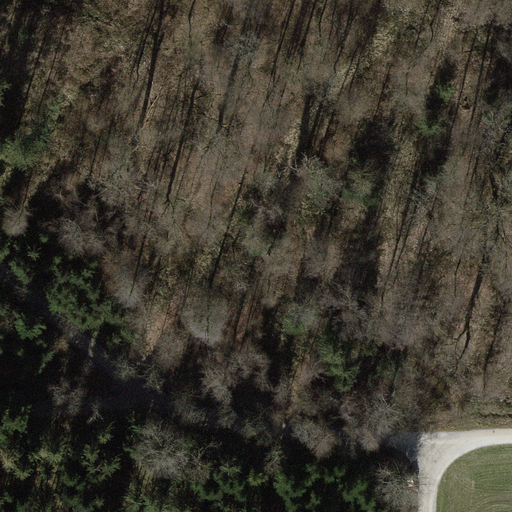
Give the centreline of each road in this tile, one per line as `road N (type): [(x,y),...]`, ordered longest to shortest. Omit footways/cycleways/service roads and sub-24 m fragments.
road 1 (track): [(426,437),(290,432),(143,394),(0,272)]
road 2 (track): [(143,394),(0,409)]
